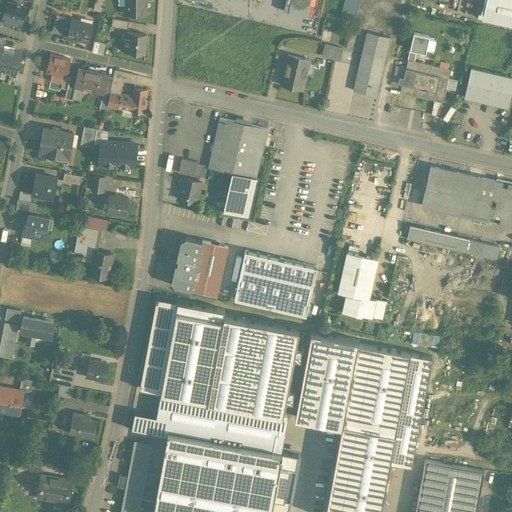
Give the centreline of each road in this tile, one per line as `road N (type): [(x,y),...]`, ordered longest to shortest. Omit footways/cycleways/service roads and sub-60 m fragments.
road 1 (unclassified): [(161,89),(152,219),(90,511)]
road 2 (unclassified): [(511,166),(161,89)]
road 3 (residential): [(43,0),(0,249)]
road 4 (unknown): [(275,246),(316,243),(344,155),(297,146)]
